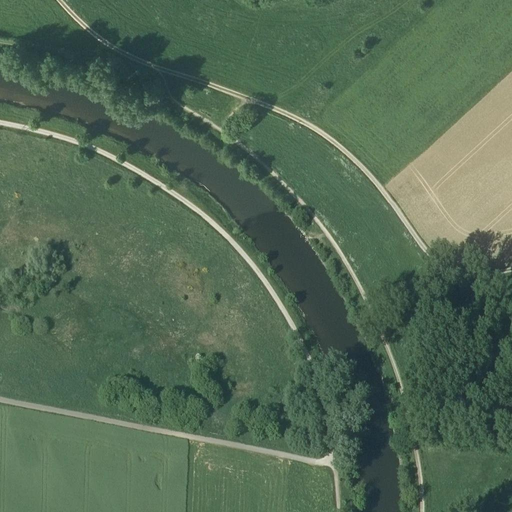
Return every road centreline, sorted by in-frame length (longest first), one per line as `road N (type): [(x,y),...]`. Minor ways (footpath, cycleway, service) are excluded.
road 1 (track): [(0,127),(88,147),(134,167),(256,261),(312,355),(343,466)]
road 2 (track): [(430,511),(417,414),(362,283),(290,187),(228,135)]
road 3 (track): [(343,466),(0,401)]
road 4 (track): [(511,271),(466,275),(438,261),(347,151),(248,100)]
road 5 (track): [(162,71),(113,49),(61,0)]
